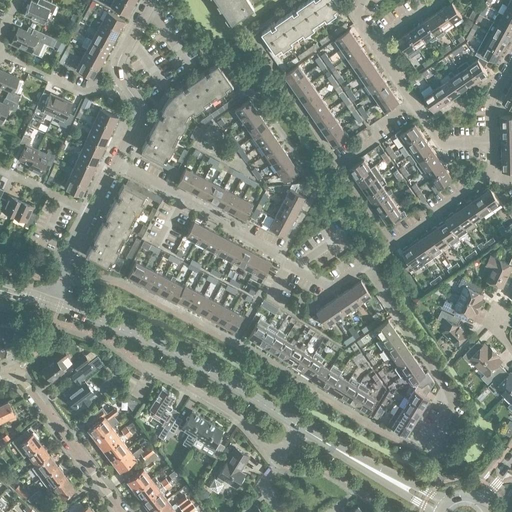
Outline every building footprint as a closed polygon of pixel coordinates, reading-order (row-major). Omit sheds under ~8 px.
[(52,14),(56,4),(47,0),(41,0),(40,4),(31,0),(30,0),(24,14),(43,23),(48,12),(52,14)] [(127,14),(133,4),(124,0),(112,0),(110,5),(127,14)] [(216,0),(231,22),(253,7),(248,0),(216,0)] [(297,6),(294,7),(311,31),(333,16),(321,0),(307,0),(297,7),(297,6)] [(321,0),(333,16),(344,8),(338,0),(321,0)] [(452,1),(443,8),(453,22),(462,15),(452,1)] [(511,6),(508,4),(503,14),(511,18),(511,6)] [(275,21),(273,22),(289,46),(311,31),(294,7),(292,9),(293,10),(276,22),(275,21)] [(443,8),(434,14),(444,28),(453,22),(443,8)] [(107,10),(102,20),(119,29),(124,19),(107,10)] [(469,17),(473,19),(477,12),(473,10),(469,17)] [(511,18),(503,14),(499,12),(496,15),(495,18),(494,21),(498,23),(511,31),(511,18)] [(79,16),(73,13),(70,19),(76,22),(79,16)] [(425,20),(437,37),(438,37),(440,37),(441,36),(444,34),(445,32),(446,31),(444,28),(434,14),(425,20)] [(102,20),(97,29),(114,39),(119,29),(102,20)] [(416,26),(426,40),(429,38),(431,40),(433,41),(437,37),(425,20),(416,26)] [(511,31),(498,23),(494,21),(493,21),(488,30),(508,41),(511,33),(511,31)] [(273,22),(270,24),(271,25),(262,31),(265,35),(268,39),(271,43),(274,47),(276,52),(278,54),(289,46),(273,22)] [(469,32),(473,35),(479,25),(474,22),(469,32)] [(426,40),(416,26),(408,32),(417,46),(426,40)] [(11,43),(31,52),(38,55),(44,42),(53,46),(56,38),(33,28),(31,33),(18,27),(11,43)] [(97,29),(92,39),(109,48),(114,39),(97,29)] [(350,29),(336,39),(342,48),(356,38),(350,29)] [(502,51),(508,41),(488,30),(483,40),(502,51)] [(417,46),(408,32),(398,39),(408,53),(417,46)] [(86,36),(82,44),(88,46),(92,38),(86,36)] [(348,57),(362,47),(356,38),(342,48),(348,57)] [(103,58),(109,48),(92,39),(86,48),(103,58)] [(497,60),(502,51),(483,40),(475,54),(479,56),(488,61),(490,57),(497,60)] [(362,47),(348,57),(354,66),(369,56),(362,47)] [(98,67),(103,58),(86,48),(81,58),(98,67)] [(369,56),(354,66),(361,74),(375,65),(369,56)] [(488,61),(479,56),(478,58),(469,65),(479,79),(488,73),(484,67),(488,61)] [(325,60),(331,68),(335,66),(329,57),(325,60)] [(93,77),(98,67),(81,58),(76,68),(93,77)] [(457,67),(460,71),(470,85),(479,79),(469,65),(466,61),(457,67)] [(195,77),(211,100),(233,85),(232,85),(230,81),(227,77),(224,73),(221,69),(219,65),(217,63),(195,77)] [(299,64),(285,74),(291,83),(305,73),(299,64)] [(375,65),(361,74),(367,83),(381,73),(375,65)] [(331,68),(337,77),(341,75),(335,66),(331,68)] [(17,102),(20,96),(12,92),(19,78),(0,69),(0,86),(8,90),(5,97),(17,102)] [(460,71),(455,75),(452,71),(448,73),(461,91),(470,85),(460,71)] [(312,82),(305,73),(291,83),(297,92),(312,82)] [(381,73),(367,83),(373,92),(387,82),(381,73)] [(439,79),(442,83),(452,98),(461,91),(448,73),(439,79)] [(173,93),(170,97),(190,115),(211,100),(195,77),(173,93)] [(297,92),(304,101),(318,91),(312,82),(297,92)] [(387,82),(373,92),(379,101),(393,91),(387,82)] [(443,104),(452,98),(442,83),(433,89),(443,104)] [(443,104),(433,89),(424,96),(434,110),(443,104)] [(304,101),(310,110),(324,100),(318,91),(304,101)] [(393,91),(379,101),(385,110),(399,100),(393,91)] [(511,106),(511,93),(508,91),(502,101),(511,106)] [(38,101),(33,112),(32,116),(42,121),(46,112),(53,116),(61,97),(50,92),(45,104),(38,101)] [(2,120),(8,107),(15,110),(18,103),(17,102),(5,97),(2,102),(0,101),(0,122),(1,120),(2,120)] [(71,102),(61,97),(53,116),(60,119),(58,123),(68,128),(74,115),(67,112),(71,102)] [(166,101),(153,125),(177,138),(190,115),(170,97),(166,101)] [(235,109),(241,118),(255,108),(249,99),(235,109)] [(310,110),(316,118),(330,109),(324,100),(310,110)] [(100,107),(95,117),(113,125),(118,115),(100,107)] [(241,118),(247,127),(261,117),(255,108),(241,118)] [(316,118),(322,127),(336,118),(330,109),(316,118)] [(511,114),(501,115),(502,126),(511,126),(511,114)] [(95,117),(91,127),(108,135),(113,125),(95,117)] [(247,127),(253,136),(267,126),(261,117),(247,127)] [(342,126),(336,118),(322,127),(328,136),(342,126)] [(403,145),(422,132),(415,123),(403,131),(402,129),(395,133),(403,145)] [(177,138),(153,125),(141,149),(143,150),(147,152),(152,154),(156,156),(161,159),(165,161),(177,138)] [(253,136),(259,144),(274,135),(267,126),(253,136)] [(349,136),(342,126),(328,136),(334,145),(349,136)] [(511,126),(502,126),(502,137),(511,136),(511,126)] [(104,145),(108,135),(91,127),(87,137),(104,145)] [(410,153),(428,141),(422,132),(403,145),(409,154),(410,153)] [(18,159),(30,164),(30,165),(36,153),(38,149),(28,145),(31,138),(23,134),(18,146),(23,148),(18,159)] [(259,144),(266,153),(280,144),(274,135),(259,144)] [(511,136),(502,137),(502,148),(511,147),(511,136)] [(100,155),(104,145),(87,137),(82,147),(100,155)] [(428,141),(410,153),(417,162),(434,150),(428,141)] [(266,153),(272,162),(286,152),(280,144),(266,153)] [(390,154),(394,151),(389,144),(385,147),(390,154)] [(95,165),(100,155),(82,147),(78,157),(95,165)] [(511,147),(502,148),(502,159),(511,158),(511,147)] [(46,162),(51,164),(56,153),(48,150),(46,153),(38,149),(36,153),(30,165),(30,164),(28,168),(40,174),(46,162)] [(422,172),(426,169),(440,159),(434,150),(417,162),(416,163),(422,172)] [(272,162),(278,171),(292,161),(286,152),(272,162)] [(358,158),(360,161),(350,168),(356,177),(371,167),(362,155),(358,158)] [(91,175),(95,165),(78,157),(73,167),(91,175)] [(511,158),(502,159),(503,170),(511,169),(511,158)] [(212,162),(222,167),(224,164),(214,159),(212,162)] [(446,168),(440,159),(426,169),(432,178),(446,168)] [(293,174),(298,171),(292,161),(278,171),(284,180),(289,177),(291,180),(296,177),(293,174)] [(222,167),(231,172),(233,169),(224,164),(222,167)] [(363,186),(381,173),(375,165),(371,167),(356,177),(363,186)] [(73,167),(69,176),(86,184),(91,175),(73,167)] [(177,182),(187,187),(195,172),(185,167),(177,182)] [(452,177),(446,168),(432,178),(435,182),(431,185),(436,192),(443,187),(442,185),(452,177)] [(231,172),(241,177),(243,174),(233,169),(231,172)] [(187,187),(196,192),(204,177),(195,172),(187,187)] [(381,173),(363,186),(369,195),(383,185),(387,182),(381,173)] [(241,179),(250,183),(252,180),(247,177),(243,174),(241,177),(241,178),(241,179)] [(81,195),(86,184),(69,176),(64,187),(81,195)] [(196,192),(206,198),(214,182),(204,177),(196,192)] [(206,198),(216,203),(224,187),(214,182),(206,198)] [(123,183),(117,194),(141,207),(147,196),(142,193),(138,191),(134,189),(129,186),(125,184),(123,183)] [(383,185),(369,195),(375,204),(393,192),(392,192),(393,191),(391,188),(387,191),(383,185)] [(216,203),(225,208),(233,192),(224,187),(216,203)] [(300,205),(305,196),(300,193),(302,189),(297,187),(295,190),(290,187),(284,197),(300,205)] [(492,208),(501,202),(491,187),(490,188),(488,187),(484,189),(485,192),(482,194),(492,208)] [(225,208),(235,213),(243,197),(233,192),(225,208)] [(393,192),(375,204),(381,213),(395,203),(398,201),(398,200),(399,199),(394,192),(393,193),(393,192)] [(6,200),(0,197),(0,212),(2,209),(14,215),(21,200),(8,194),(6,200)] [(117,194),(110,206),(135,219),(141,207),(117,194)] [(474,199),(473,200),(483,214),(492,208),(482,194),(479,196),(477,194),(473,197),(474,199)] [(245,218),(253,203),(243,197),(235,213),(245,218)] [(284,197),(279,207),(295,215),(300,205),(284,197)] [(467,204),(464,206),(474,220),(483,214),(473,200),(472,201),(470,199),(466,202),(467,204)] [(30,227),(37,213),(31,211),(33,206),(21,200),(14,215),(26,220),(24,225),(30,227)] [(395,203),(381,213),(387,222),(392,219),(395,223),(407,215),(404,210),(401,212),(395,203)] [(110,206),(104,218),(128,231),(135,219),(110,206)] [(456,211),(455,212),(468,230),(476,224),(474,220),(464,206),(461,208),(459,207),(455,209),(456,211)] [(279,207),(274,216),(290,225),(295,215),(279,207)] [(449,216),(446,218),(459,237),(459,236),(468,230),(455,212),(454,213),(452,211),(449,214),(449,216)] [(284,234),(290,225),(274,216),(269,226),(284,234)] [(104,218),(98,231),(122,243),(128,231),(104,218)] [(439,225),(438,226),(448,240),(449,240),(451,244),(460,238),(459,236),(459,237),(446,218),(447,220),(444,222),(442,221),(439,223),(439,225)] [(185,235),(195,241),(203,225),(193,220),(185,235)] [(508,231),(505,227),(503,224),(498,228),(503,234),(508,231)] [(195,241),(205,246),(213,230),(203,225),(195,241)] [(438,226),(437,227),(436,225),(432,228),(433,230),(429,232),(439,247),(448,240),(438,226)] [(205,246),(214,251),(222,235),(213,230),(205,246)] [(98,231),(91,243),(115,256),(122,243),(98,231)] [(421,235),(422,238),(421,238),(433,257),(442,251),(439,247),(429,232),(426,234),(425,233),(421,235)] [(214,251),(224,256),(232,241),(222,235),(214,251)] [(412,244),(424,263),(433,257),(421,238),(420,239),(418,238),(414,240),(415,242),(412,244)] [(490,243),(488,240),(483,244),(481,242),(477,244),(481,250),(490,243)] [(224,256),(233,261),(241,246),(232,241),(224,256)] [(110,266),(115,256),(91,243),(85,254),(110,266)] [(424,263),(412,244),(409,247),(407,245),(403,248),(404,250),(402,251),(406,256),(402,259),(410,270),(414,268),(415,269),(424,263)] [(233,261),(243,266),(251,251),(241,246),(233,261)] [(243,266),(252,271),(261,256),(251,251),(243,266)] [(508,273),(511,275),(511,256),(509,263),(498,258),(490,255),(486,264),(493,267),(487,279),(502,286),(508,273)] [(262,276),(270,261),(261,256),(252,271),(262,276)] [(127,276),(137,281),(145,266),(135,260),(127,276)] [(137,281),(147,286),(155,271),(145,266),(137,281)] [(147,286),(156,291),(164,276),(155,271),(147,286)] [(172,275),(170,279),(164,276),(156,291),(166,296),(174,281),(176,277),(172,275)] [(464,287),(460,296),(480,305),(483,300),(481,299),(483,293),(481,292),(484,286),(474,282),(472,282),(462,277),(458,285),(464,287)] [(351,286),(361,300),(370,294),(361,280),(351,286)] [(166,296),(175,301),(176,301),(177,299),(176,299),(183,286),(174,281),(166,296)] [(194,289),(184,284),(183,286),(176,299),(177,299),(186,304),(194,289)] [(361,300),(351,286),(342,292),(352,307),(361,300)] [(186,304),(195,309),(203,294),(194,289),(186,304)] [(342,292),(334,299),(343,313),(352,307),(342,292)] [(195,309),(205,314),(213,299),(203,294),(195,309)] [(457,314),(457,315),(461,317),(468,320),(471,315),(473,316),(475,310),(478,311),(480,305),(460,296),(456,304),(450,302),(447,309),(457,314)] [(205,314),(215,319),(223,304),(213,299),(205,314)] [(276,312),(278,308),(264,299),(261,304),(275,313),(276,312)] [(334,319),(343,313),(334,299),(325,305),(334,319)] [(215,319),(224,325),(232,309),(223,304),(215,319)] [(325,325),(334,319),(325,305),(316,311),(325,325)] [(242,315),(232,309),(224,325),(234,330),(242,315)] [(458,323),(461,317),(457,315),(456,316),(442,309),(438,318),(444,321),(442,324),(449,327),(445,332),(457,344),(468,333),(460,324),(458,323)] [(248,336),(257,342),(266,327),(269,323),(259,317),(248,336)] [(380,338),(394,328),(387,319),(373,329),(380,338)] [(269,323),(266,327),(257,342),(266,348),(278,329),(269,323)] [(0,324),(0,346),(8,342),(15,344),(19,328),(1,324),(0,324)] [(394,328),(380,338),(386,347),(400,337),(394,328)] [(287,334),(278,329),(266,348),(275,353),(285,338),(287,334)] [(400,337),(386,347),(382,350),(388,358),(392,356),(406,346),(400,337)] [(275,353),(285,359),(294,344),(296,341),(293,338),(290,342),(285,338),(275,353)] [(472,359),(479,366),(495,349),(490,345),(489,347),(484,342),(483,344),(478,340),(463,355),(469,362),(472,359)] [(303,350),(305,346),(302,344),(300,348),(294,344),(285,359),(294,365),(303,350)] [(406,346),(392,356),(398,365),(412,355),(406,346)] [(58,362),(68,354),(64,349),(48,361),(50,363),(43,369),(51,379),(63,369),(58,362)] [(499,354),(495,349),(479,366),(486,372),(481,377),(488,383),(494,376),(495,377),(504,368),(499,363),(502,360),(498,356),(499,354)] [(312,356),(303,350),(294,365),(303,370),(312,356)] [(324,358),(315,352),(314,352),(312,356),(303,370),(312,376),(320,363),(321,363),(324,358)] [(77,370),(90,360),(85,354),(72,364),(77,370)] [(412,355),(398,365),(394,367),(400,376),(404,374),(418,364),(412,355)] [(64,392),(68,398),(75,407),(81,402),(84,406),(91,400),(81,388),(85,385),(79,377),(92,367),(88,362),(72,375),(77,382),(64,392)] [(311,378),(320,384),(330,369),(321,363),(320,363),(312,376),(311,378)] [(428,382),(431,386),(434,381),(427,371),(425,372),(418,364),(404,374),(411,383),(414,380),(417,384),(421,387),(428,382)] [(342,371),(341,370),(332,365),(330,369),(320,384),(329,389),(339,375),(342,371)] [(509,373),(504,368),(495,377),(496,378),(488,386),(494,392),(499,388),(505,395),(511,387),(511,372),(509,373)] [(348,380),(339,375),(329,389),(339,395),(348,380)] [(339,395),(348,401),(360,382),(350,376),(348,380),(339,395)] [(360,382),(348,401),(357,407),(366,392),(369,388),(360,382)] [(421,387),(417,384),(408,398),(423,407),(429,398),(425,395),(431,386),(428,382),(421,387)] [(161,424),(164,426),(158,435),(163,438),(169,429),(177,416),(167,409),(168,407),(169,408),(170,408),(170,407),(172,406),(172,405),(172,404),(171,403),(175,395),(169,391),(169,390),(167,389),(167,390),(165,389),(166,388),(162,386),(158,391),(159,392),(149,407),(151,409),(148,413),(162,422),(161,424)] [(132,391),(124,396),(131,407),(139,403),(132,391)] [(376,398),(366,392),(357,407),(367,413),(376,398)] [(398,405),(417,416),(423,407),(408,398),(404,396),(398,405)] [(7,400),(0,403),(0,419),(5,417),(7,420),(15,417),(14,413),(7,400)] [(379,405),(373,415),(377,417),(378,415),(381,414),(383,410),(383,407),(379,405)] [(393,414),(411,426),(417,416),(398,405),(393,414)] [(88,427),(92,432),(91,433),(94,438),(111,425),(107,420),(111,417),(111,416),(118,411),(114,407),(104,415),(88,427)] [(182,427),(197,437),(207,420),(192,410),(182,427)] [(411,426),(393,414),(389,421),(388,423),(389,425),(405,435),(411,426)] [(182,419),(177,416),(169,429),(174,432),(182,419)] [(120,429),(123,433),(129,429),(139,422),(136,418),(126,425),(120,429)] [(207,420),(197,437),(192,444),(200,448),(204,442),(212,447),(223,429),(207,420)] [(99,443),(104,448),(120,436),(111,425),(94,438),(99,443)] [(132,433),(129,429),(123,433),(126,437),(132,433)] [(23,456),(27,453),(40,442),(36,437),(37,437),(34,432),(33,433),(32,432),(28,435),(24,430),(11,440),(23,456)] [(104,448),(108,454),(107,455),(111,460),(128,447),(120,436),(104,448)] [(216,458),(225,445),(220,441),(211,455),(216,458)] [(27,453),(35,463),(48,453),(44,448),(45,447),(42,443),(41,444),(40,442),(27,453)] [(120,469),(136,457),(140,454),(143,458),(144,459),(153,451),(149,445),(142,451),(139,447),(132,453),(128,447),(111,460),(115,465),(116,464),(120,469)] [(218,475),(216,479),(214,478),(209,486),(218,492),(223,483),(221,482),(224,478),(236,486),(244,472),(240,470),(249,455),(235,446),(218,475)] [(127,479),(131,484),(130,485),(133,489),(150,476),(147,471),(150,469),(150,468),(155,464),(152,461),(158,457),(154,451),(153,451),(144,459),(143,458),(141,460),(146,465),(127,479)] [(31,466),(39,477),(57,464),(52,458),(53,457),(50,453),(49,454),(48,453),(35,463),(31,466)] [(58,464),(57,464),(39,477),(47,488),(49,486),(65,475),(60,469),(61,468),(58,464)] [(4,471),(0,475),(6,479),(9,476),(4,471)] [(66,474),(65,475),(49,486),(54,493),(57,492),(60,497),(74,487),(68,479),(69,478),(66,474)] [(159,481),(155,475),(151,478),(150,476),(133,489),(138,495),(139,494),(143,500),(159,488),(159,487),(168,480),(166,477),(161,481),(159,481)] [(160,487),(163,485),(166,489),(171,484),(173,483),(170,479),(169,481),(168,480),(159,487),(160,487)] [(0,488),(5,492),(9,488),(5,483),(0,488)] [(15,488),(20,493),(23,489),(24,488),(18,483),(15,488)] [(20,493),(26,498),(30,493),(24,488),(23,489),(20,493)] [(143,500),(147,505),(146,506),(150,511),(167,498),(159,488),(143,500)] [(169,511),(175,508),(178,506),(182,510),(191,503),(188,499),(184,494),(175,502),(172,504),(167,498),(150,511),(169,511)] [(56,511),(62,508),(59,503),(46,511),(56,511)] [(94,511),(91,508),(90,508),(87,503),(75,511),(71,511),(68,508),(61,511),(94,511)] [(190,511),(195,508),(191,503),(182,510),(183,511),(190,511)]
